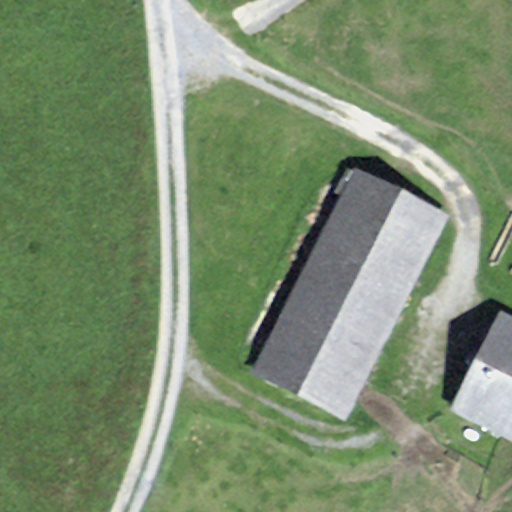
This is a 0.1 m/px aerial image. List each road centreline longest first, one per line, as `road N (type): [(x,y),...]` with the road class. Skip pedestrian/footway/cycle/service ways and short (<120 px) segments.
road 1 (track): [(160,4),(252,75),(427,164),(468,217),(464,286),(422,388),(374,437),(303,435),(206,375),(172,340)]
road 2 (track): [(159,0),(177,253),(171,371),(126,511)]
